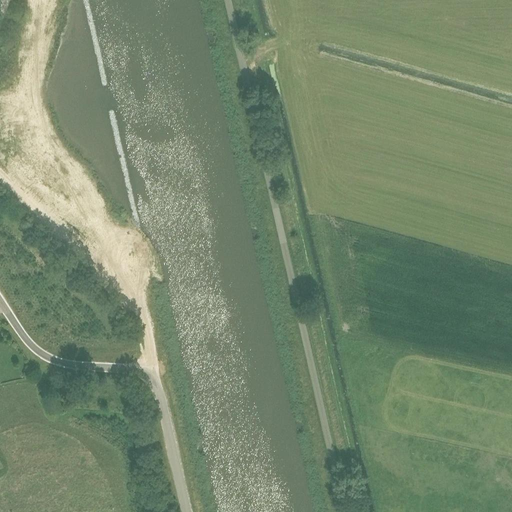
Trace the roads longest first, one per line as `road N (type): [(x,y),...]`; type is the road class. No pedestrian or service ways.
road 1 (unclassified): [(344,511),(227,0)]
road 2 (unclassified): [(186,511),(155,371),(57,362),(34,348),(0,298)]
road 3 (track): [(0,173),(133,307),(155,371)]
